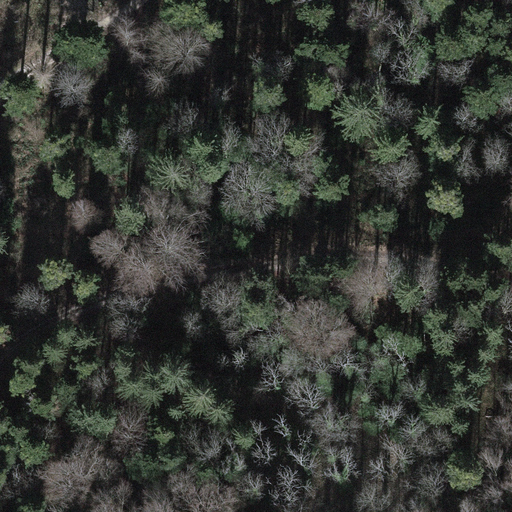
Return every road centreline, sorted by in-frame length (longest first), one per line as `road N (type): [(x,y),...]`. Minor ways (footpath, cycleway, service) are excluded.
road 1 (track): [(0,355),(120,292),(322,256),(372,255),(511,278)]
road 2 (track): [(134,0),(0,95)]
road 3 (track): [(20,341),(39,383),(43,424),(28,461),(0,475)]
